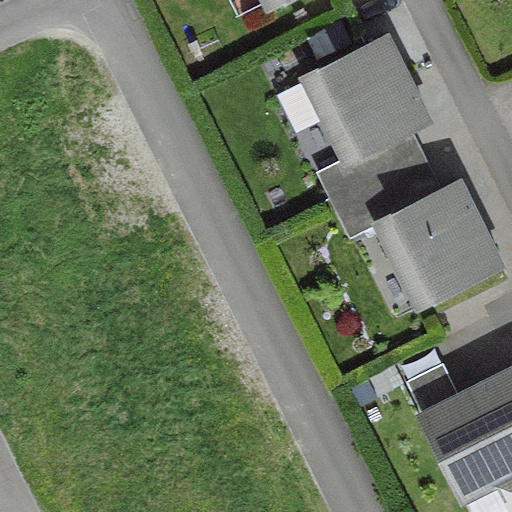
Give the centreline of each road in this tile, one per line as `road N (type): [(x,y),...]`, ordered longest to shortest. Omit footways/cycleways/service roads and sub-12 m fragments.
road 1 (residential): [(372,511),(118,0)]
road 2 (residential): [(406,0),(511,212)]
